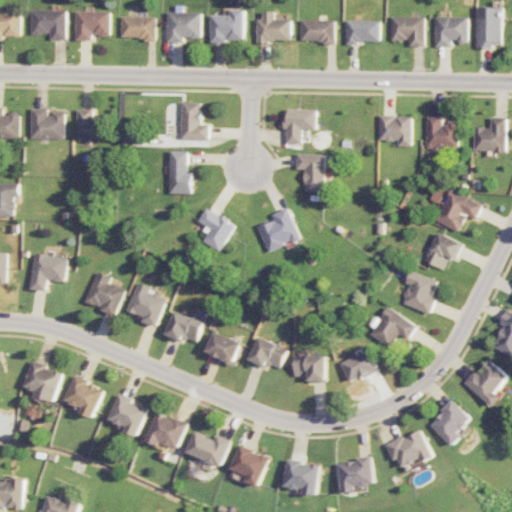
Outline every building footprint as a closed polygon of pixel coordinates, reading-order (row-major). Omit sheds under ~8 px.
[(0,38),(5,38),(5,35),(22,36),(23,6),(8,6),(8,11),(0,11),(0,38)] [(503,46),(504,7),(478,7),(477,46),(503,46)] [(68,39),(68,10),(33,9),(33,33),(51,34),(51,39),(68,39)] [(246,9),(231,9),(231,15),(212,14),(212,40),(245,41),(246,9)] [(77,40),(93,40),(93,35),(112,35),(112,11),(77,10),(77,40)] [(258,41),(292,41),(292,19),(276,19),(276,11),(263,11),(263,19),(258,19),(258,41)] [(203,37),(203,13),(169,12),(168,42),(184,42),(184,37),(203,37)] [(158,17),(123,16),(122,38),(157,39),(158,17)] [(426,45),(426,17),(392,16),(391,39),(410,40),(410,45),(426,45)] [(436,46),(453,46),(453,42),(470,42),(470,16),(437,16),(436,46)] [(336,42),(336,20),(301,19),(301,42),(336,42)] [(381,42),(382,20),(347,20),(346,42),(381,42)] [(202,102),(182,101),(182,139),(209,139),(210,124),(202,124),(202,102)] [(0,137),(21,138),(22,113),(4,113),(4,108),(0,107),(0,137)] [(66,113),(49,113),(49,108),(33,108),(32,138),(66,139),(66,113)] [(109,140),(110,115),(94,114),(94,109),(79,108),(77,139),(109,140)] [(317,129),(317,109),(286,108),(285,143),(302,143),(302,129),(317,129)] [(379,140),(399,140),(399,145),(412,146),(413,116),(380,115),(379,140)] [(444,116),(428,116),(427,146),(460,147),(461,122),(443,121),(444,116)] [(475,127),(475,151),(508,152),(508,117),(492,117),(492,127),(475,127)] [(121,143),(139,144),(140,121),(123,120),(121,143)] [(193,172),(188,172),(188,151),(171,150),(170,193),(193,194),(193,172)] [(326,154),(298,153),(297,169),(306,169),(305,191),(325,192),(326,154)] [(21,196),(21,183),(0,182),(0,215),(15,216),(16,196),(21,196)] [(484,204),(452,189),(437,220),(460,231),(468,215),(477,219),(484,204)] [(199,221),(209,227),(202,240),(221,251),(237,224),(207,207),(199,221)] [(302,238),(289,207),(273,214),(275,220),(259,227),(270,252),(302,238)] [(445,268),(449,258),(457,260),(463,241),(437,232),(427,262),(445,268)] [(8,252),(0,251),(0,282),(8,282),(8,252)] [(31,289),(47,291),(48,280),(66,281),(68,257),(35,254),(31,289)] [(403,302),(431,313),(437,299),(433,298),(439,281),(411,270),(406,283),(410,285),(403,302)] [(108,283),(111,276),(97,271),(85,302),(116,314),(125,289),(108,283)] [(127,311),(143,316),(142,321),(157,326),(166,298),(148,291),(150,286),(137,282),(127,311)] [(392,347),(400,334),(410,340),(419,325),(387,306),(370,334),(392,347)] [(511,355),(511,311),(507,309),(501,323),(505,325),(495,347),(511,355)] [(204,323),(175,310),(165,335),(181,342),(183,336),(196,342),(204,323)] [(206,351),(233,363),(242,343),(214,331),(206,351)] [(265,367),(267,363),(281,368),(289,349),(259,336),(249,361),(265,367)] [(370,350),(342,362),(350,382),(379,370),(370,350)] [(327,355),(295,356),(295,376),(310,375),(310,382),(327,381),(327,355)] [(476,369),(465,383),(494,406),(502,397),(496,392),(509,375),(490,360),(480,373),(476,369)] [(65,371),(33,362),(26,387),(36,390),(35,397),(56,403),(65,371)] [(94,418),(106,388),(75,376),(66,400),(83,408),(81,412),(94,418)] [(139,436),(150,406),(119,395),(110,420),(128,426),(126,431),(139,436)] [(431,424),(454,446),(462,436),(459,433),(472,418),(453,400),(431,424)] [(190,422),(158,412),(149,441),(161,445),(161,442),(182,448),(190,422)] [(388,445),(396,461),(399,459),(403,466),(421,458),(423,462),(435,456),(421,429),(388,445)] [(189,452),(225,466),(234,440),(220,435),(218,439),(196,431),(189,452)] [(261,486),(273,457),(242,445),(233,468),(251,476),(249,481),(261,486)] [(340,462),(344,493),(357,491),(357,486),(377,484),(373,457),(340,462)] [(288,487),(306,488),(306,494),(321,494),(322,462),(289,461),(288,487)] [(29,478),(16,477),(15,482),(0,480),(0,508),(8,509),(9,507),(26,508),(29,478)] [(80,511),(83,502),(72,498),(71,501),(51,495),(45,511),(80,511)]
